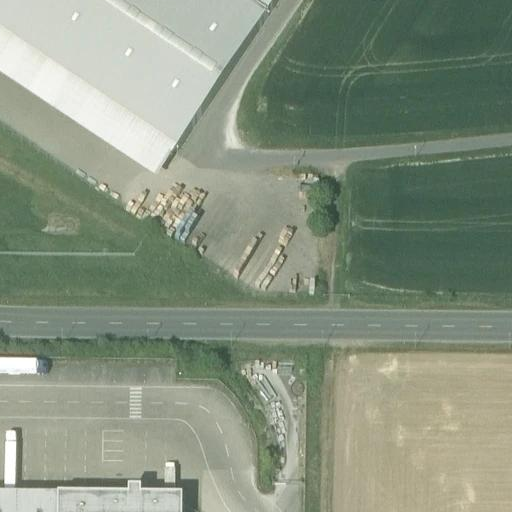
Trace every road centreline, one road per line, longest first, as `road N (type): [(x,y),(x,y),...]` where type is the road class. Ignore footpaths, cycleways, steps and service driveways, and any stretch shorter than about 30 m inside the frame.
road 1 (secondary): [(511,328),(0,323)]
road 2 (unknown): [(199,139),(246,155),(511,141)]
